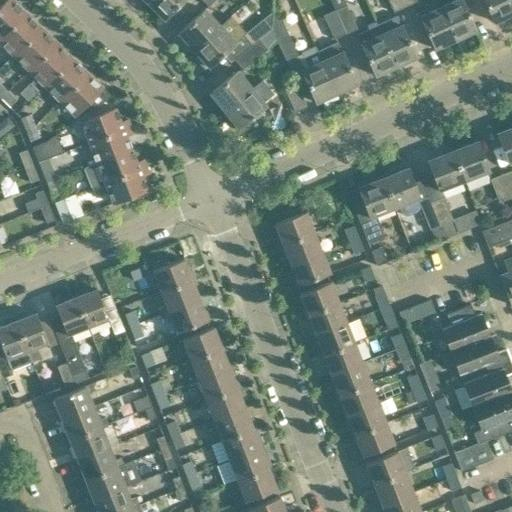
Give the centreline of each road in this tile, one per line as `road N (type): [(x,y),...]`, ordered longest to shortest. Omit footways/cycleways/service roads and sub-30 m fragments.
road 1 (residential): [(333,511),(210,199)]
road 2 (residential): [(210,199),(511,64)]
road 3 (residential): [(210,199),(162,99),(75,0)]
road 4 (residential): [(0,281),(210,199)]
road 5 (residential): [(511,332),(483,261),(398,294)]
